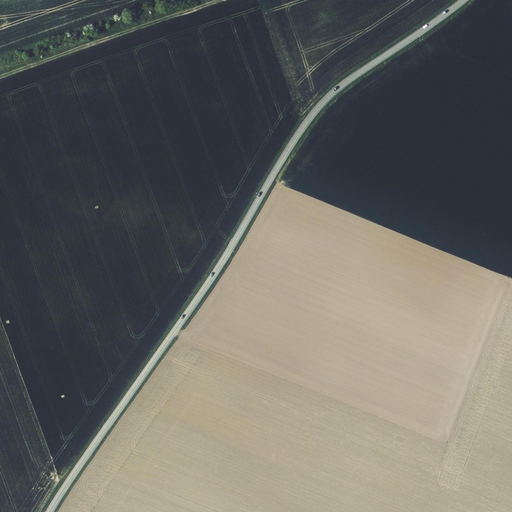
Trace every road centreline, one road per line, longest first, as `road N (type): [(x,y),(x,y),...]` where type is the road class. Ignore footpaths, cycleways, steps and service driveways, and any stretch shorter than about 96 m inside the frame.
road 1 (tertiary): [(463,0),(344,82),(312,114),(215,272),(48,511)]
road 2 (track): [(224,0),(0,76)]
